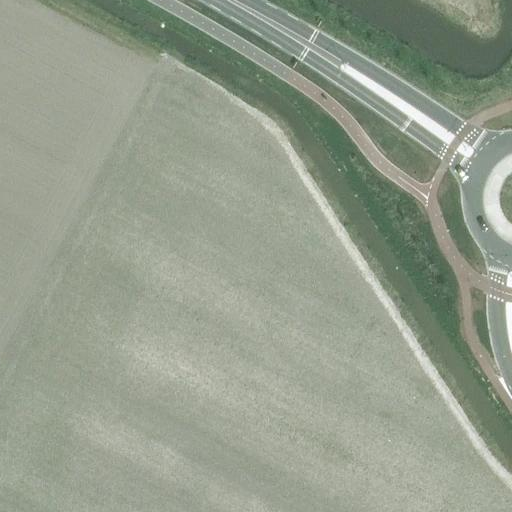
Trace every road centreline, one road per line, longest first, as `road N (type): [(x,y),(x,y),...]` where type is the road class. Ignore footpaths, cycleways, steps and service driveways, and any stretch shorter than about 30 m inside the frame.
road 1 (unclassified): [(488,153),(311,33),(246,11)]
road 2 (unclassified): [(246,11),(297,61),(472,177)]
road 3 (unclassified): [(496,254),(511,372)]
